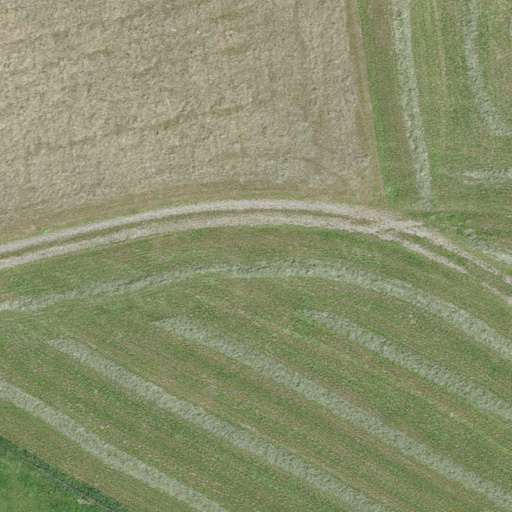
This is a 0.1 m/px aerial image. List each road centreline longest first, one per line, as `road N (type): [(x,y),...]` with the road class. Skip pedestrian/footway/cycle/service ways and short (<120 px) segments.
road 1 (track): [(353,227),(261,220),(159,226),(0,263)]
road 2 (track): [(353,227),(450,262),(511,298)]
road 3 (track): [(511,228),(353,227)]
